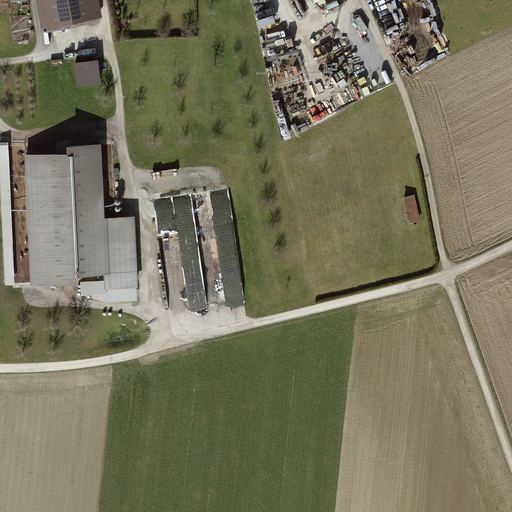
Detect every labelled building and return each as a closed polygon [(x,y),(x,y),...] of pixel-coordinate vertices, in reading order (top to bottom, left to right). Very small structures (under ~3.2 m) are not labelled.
[(99,0),(40,0),(46,28),(103,17),(99,0)] [(94,60),(75,61),(77,84),(96,82),(94,60)] [(9,142),(0,141),(0,158),(6,285),(15,284),(9,142)] [(67,161),(35,162),(38,274),(78,273),(77,265),(99,265),(99,281),(127,280),(125,217),(100,218),(98,153),(66,154),(67,161)] [(208,305),(245,300),(231,189),(156,199),(170,310),(190,307),(185,267),(203,265),(208,305)] [(414,195),(404,197),(410,222),(419,220),(414,195)]
